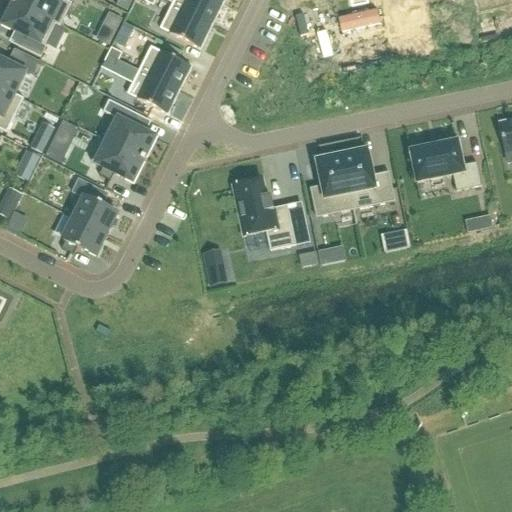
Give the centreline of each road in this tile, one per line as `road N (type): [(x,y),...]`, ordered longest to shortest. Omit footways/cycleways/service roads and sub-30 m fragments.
road 1 (residential): [(199,124),(248,145),(511,90)]
road 2 (residential): [(0,248),(83,290),(102,290),(122,276),(199,124)]
road 3 (residential): [(199,124),(262,0)]
